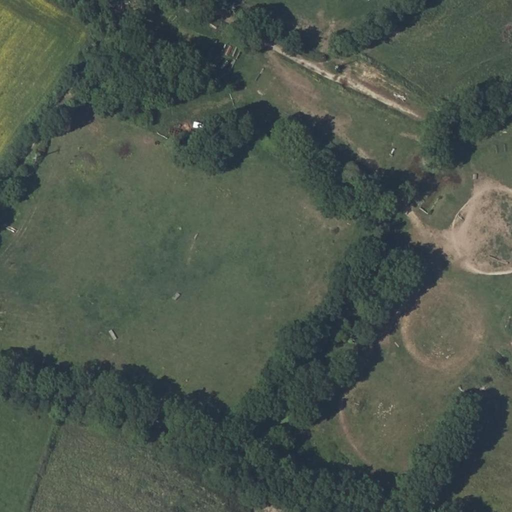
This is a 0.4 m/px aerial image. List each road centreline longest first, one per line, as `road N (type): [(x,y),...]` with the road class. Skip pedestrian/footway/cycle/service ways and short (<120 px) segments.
road 1 (track): [(0,385),(117,406),(351,511)]
road 2 (track): [(511,98),(436,128),(195,0)]
road 3 (track): [(131,0),(0,196)]
